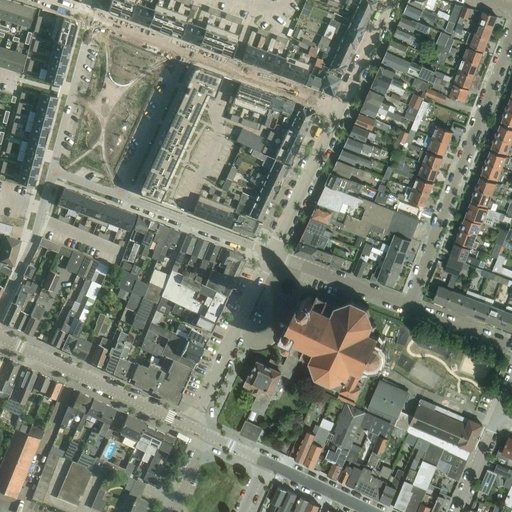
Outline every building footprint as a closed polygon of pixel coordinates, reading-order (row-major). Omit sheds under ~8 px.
[(0,0),(0,18),(7,21),(13,0),(12,1),(11,1),(11,0),(0,0)] [(18,24),(25,4),(22,3),(22,4),(20,4),(20,3),(13,0),(7,21),(18,24)] [(108,0),(106,9),(107,12),(116,15),(121,0),(108,0)] [(121,0),(116,15),(127,19),(133,2),(133,0),(121,0)] [(352,0),(347,0),(346,3),(371,14),(377,1),(372,0),(360,0),(359,3),(352,0)] [(436,0),(408,0),(408,2),(425,10),(431,12),(436,0)] [(133,2),(127,19),(137,22),(143,6),(133,2)] [(425,10),(408,2),(403,13),(418,19),(420,15),(431,20),(436,22),(439,16),(431,12),(425,10)] [(366,25),(371,14),(346,3),(342,10),(348,13),(349,10),(354,13),(352,19),(366,25)] [(30,28),(36,8),(25,4),(18,24),(30,28)] [(152,9),(146,26),(157,30),(165,8),(154,4),(152,9)] [(455,23),(462,6),(455,4),(448,21),(455,23)] [(143,6),(137,22),(146,26),(152,9),(143,6)] [(467,19),(471,9),(464,7),(460,16),(467,19)] [(165,8),(157,30),(167,34),(175,12),(165,8)] [(492,28),(496,17),(483,11),(482,12),(480,12),(479,16),(480,17),(478,23),(492,28)] [(175,12),(167,34),(178,37),(186,16),(175,12)] [(431,27),(402,14),(398,24),(413,31),(415,27),(427,32),(428,29),(430,29),(431,27)] [(56,16),(52,29),(74,35),(77,25),(75,22),(56,15),(56,16)] [(333,19),(330,24),(360,38),(363,33),(362,33),(365,27),(351,21),(348,26),(333,19)] [(184,21),(178,37),(187,41),(193,24),(184,21)] [(205,23),(197,44),(207,48),(215,27),(205,23)] [(488,39),(492,28),(478,23),(476,29),(474,29),(472,34),(488,39)] [(193,24),(187,41),(197,44),(203,28),(193,24)] [(358,43),(360,38),(330,24),(329,24),(327,29),(343,36),(340,43),(355,49),(357,43),(358,43)] [(423,40),(424,38),(397,26),(393,35),(408,42),(410,38),(420,42),(421,39),(423,40)] [(215,27),(207,48),(218,52),(226,30),(215,27)] [(270,34),(277,36),(279,30),(272,28),(270,34)] [(52,29),(49,40),(55,41),(71,46),(74,35),(52,29)] [(226,30),(218,52),(229,56),(237,35),(226,30)] [(448,37),(449,35),(441,31),(440,35),(436,43),(439,44),(444,47),(448,37)] [(483,51),(488,39),(472,34),(469,33),(465,44),(469,46),(483,51)] [(313,46),(315,39),(302,36),(300,42),(313,46)] [(448,52),(454,40),(448,37),(444,47),(443,50),(448,52)] [(416,56),(419,50),(392,38),(387,48),(403,55),(405,51),(416,56)] [(55,41),(52,51),(69,56),(71,46),(55,41)] [(318,47),(320,49),(325,51),(349,62),(354,51),(340,44),(337,50),(327,46),(319,42),(317,47),(318,47)] [(245,43),(239,60),(249,64),(255,47),(245,43)] [(290,57),(296,47),(288,43),(283,54),(290,57)] [(439,59),(443,50),(444,47),(439,44),(433,56),(439,59)] [(255,47),(249,64),(259,68),(266,51),(255,47)] [(467,47),(463,58),(478,64),(479,62),(480,62),(481,59),(481,58),(483,53),(467,47)] [(0,65),(10,69),(15,52),(5,49),(0,64),(0,65)] [(130,50),(128,58),(150,63),(152,55),(130,50)] [(434,82),(436,77),(433,76),(435,71),(387,50),(382,61),(407,72),(409,67),(410,68),(410,69),(414,71),(414,70),(419,72),(417,77),(424,81),(425,78),(434,82)] [(450,59),(452,54),(448,52),(443,50),(439,59),(437,62),(443,65),(446,57),(450,59)] [(52,51),(50,61),(66,66),(69,56),(52,51)] [(266,51),(259,68),(270,71),(276,55),(266,51)] [(344,73),(349,62),(325,51),(323,56),(332,60),(329,66),(344,73)] [(26,56),(15,52),(10,69),(21,73),(26,56)] [(276,55),(270,71),(280,75),(286,58),(276,55)] [(286,58),(280,75),(291,79),(298,60),(287,56),(286,58)] [(325,61),(318,58),(315,64),(322,67),(324,64),(325,65),(325,61)] [(476,71),(478,64),(463,58),(458,71),(473,77),(474,75),(476,75),(476,72),(476,71)] [(298,60),(291,79),(303,83),(310,65),(298,60)] [(50,61),(47,71),(64,76),(66,66),(50,61)] [(318,90),(326,67),(325,65),(324,64),(322,67),(321,71),(319,70),(317,77),(312,75),(308,86),(318,90)] [(376,75),(405,88),(407,84),(392,77),(395,71),(380,65),(376,75)] [(139,189),(141,195),(160,202),(166,190),(163,188),(207,94),(215,97),(223,76),(198,67),(194,69),(186,85),(186,86),(189,87),(187,92),(184,91),(143,180),(139,189)] [(334,94),(341,79),(343,75),(329,68),(328,68),(326,67),(318,90),(331,95),(334,95),(334,94)] [(92,80),(83,78),(61,173),(75,176),(81,147),(98,151),(101,141),(85,137),(94,98),(107,101),(108,93),(97,90),(99,78),(115,82),(117,72),(101,68),(100,74),(94,72),(92,80)] [(47,71),(44,81),(60,85),(61,85),(64,76),(47,71)] [(473,78),(473,77),(458,71),(454,82),(469,87),(471,82),(473,82),(474,80),(473,78)] [(405,88),(376,75),(370,87),(385,93),(388,87),(402,93),(405,88)] [(139,87),(141,81),(130,77),(128,83),(139,87)] [(234,99),(232,104),(243,108),(251,87),(240,82),(240,83),(238,88),(236,94),(234,99)] [(427,84),(422,82),(419,89),(424,91),(427,84)] [(466,95),(468,89),(452,83),(450,88),(452,89),(450,96),(464,101),(465,100),(466,100),(467,96),(466,95)] [(148,91),(148,90),(139,87),(136,94),(157,101),(159,95),(148,91)] [(251,87),(243,108),(254,112),(261,90),(251,87)] [(370,89),(365,99),(394,111),(396,107),(382,101),(385,95),(370,89)] [(444,103),(446,97),(427,89),(425,95),(444,103)] [(261,90),(254,112),(265,116),(273,94),(261,90)] [(165,101),(175,106),(179,97),(169,92),(165,101)] [(419,108),(424,96),(415,92),(409,104),(419,108)] [(41,93),(38,103),(55,107),(58,97),(57,97),(41,93)] [(265,123),(264,126),(268,127),(272,117),(277,119),(280,113),(285,99),(275,95),(265,123)] [(285,99),(280,113),(288,115),(287,118),(285,118),(283,122),(287,123),(288,119),(290,113),(294,103),(285,99)] [(394,111),(365,99),(360,111),(375,117),(377,111),(402,122),(404,117),(393,112),(394,111)] [(38,103),(36,113),(53,117),(55,107),(38,103)] [(297,111),(296,116),(310,123),(315,113),(313,110),(296,103),(294,110),(297,111)] [(415,116),(418,109),(409,105),(405,116),(414,120),(415,116)] [(511,112),(506,110),(506,111),(504,112),(503,114),(504,116),(502,121),(511,125),(511,112)] [(393,134),(396,128),(359,112),(355,122),(372,130),(374,126),(393,134)] [(36,113),(33,123),(50,127),(53,117),(36,113)] [(305,133),(310,123),(296,116),(290,113),(288,119),(294,121),(291,126),(305,133)] [(416,131),(421,118),(415,116),(414,120),(410,129),(416,131)] [(137,130),(140,123),(129,120),(127,126),(137,130)] [(33,123),(31,133),(47,137),(50,127),(33,123)] [(380,142),(382,136),(354,124),(349,134),(366,141),(368,137),(380,142)] [(496,135),(496,136),(511,142),(511,129),(500,125),(498,130),(497,131),(496,133),(496,135)] [(436,127),(432,138),(448,143),(448,142),(450,141),(451,139),(450,138),(452,133),(436,127)] [(242,129),(236,141),(261,153),(264,145),(261,143),(263,138),(242,129)] [(288,129),(284,138),(299,145),(304,136),(288,129)] [(411,144),(416,131),(410,129),(405,142),(411,144)] [(119,130),(116,138),(122,140),(124,131),(119,130)] [(408,134),(401,130),(397,141),(404,144),(408,134)] [(270,132),(267,139),(272,142),(276,134),(270,132)] [(31,133),(28,143),(45,147),(47,137),(31,133)] [(378,155),(381,149),(348,136),(344,146),(361,153),(369,156),(371,152),(378,155)] [(511,148),(510,148),(511,142),(496,136),(495,137),(494,138),(493,140),(494,142),(492,148),(511,155),(511,151),(511,148)] [(284,138),(279,148),(295,155),(299,145),(284,138)] [(448,144),(448,143),(432,138),(428,148),(444,154),(446,149),(447,148),(448,146),(448,144)] [(28,143),(25,152),(42,157),(45,147),(28,143)] [(424,158),(422,163),(438,169),(438,168),(440,167),(441,165),(440,163),(442,158),(420,150),(421,148),(408,143),(407,147),(420,152),(418,156),(424,158)] [(369,166),(372,159),(343,147),(338,158),(354,165),(356,161),(369,166)] [(104,154),(110,157),(113,150),(107,148),(104,154)] [(279,148),(275,157),(290,165),(295,155),(279,148)] [(284,177),(289,167),(262,154),(253,150),(251,156),(264,162),(262,166),(271,170),(270,171),(284,177)] [(486,162),(502,169),(504,163),(507,165),(509,158),(490,151),(488,157),(486,157),(486,160),(486,162)] [(25,152),(23,162),(39,167),(42,157),(25,152)] [(400,169),(405,157),(400,154),(394,167),(400,169)] [(369,179),(372,173),(337,159),(333,170),(349,177),(352,172),(369,179)] [(23,162),(20,172),(37,177),(39,167),(23,162)] [(118,173),(127,174),(128,163),(119,162),(118,173)] [(500,174),(502,169),(486,162),(485,164),(484,164),(483,167),(484,168),(481,174),(501,181),(503,175),(500,174)] [(438,170),(438,169),(422,163),(418,174),(434,180),(436,175),(437,174),(438,172),(438,170)] [(389,179),(393,168),(388,166),(383,178),(388,180),(389,179)] [(232,181),(237,170),(232,167),(227,178),(232,181)] [(413,174),(400,169),(394,167),(393,171),(411,178),(413,174)] [(254,171),(251,176),(256,178),(256,179),(278,190),(283,179),(269,172),(267,177),(254,171)] [(20,172),(17,182),(34,187),(37,177),(20,172)] [(332,172),(326,184),(347,192),(349,187),(361,192),(364,185),(332,172)] [(228,191),(232,181),(227,178),(222,188),(228,191)] [(416,178),(412,189),(428,195),(429,193),(430,193),(431,190),(430,189),(432,184),(416,178)] [(505,187),(499,185),(480,178),(478,183),(476,183),(475,186),(476,188),(476,189),(492,195),(494,189),(503,193),(505,187)] [(274,199),(278,190),(256,179),(254,184),(262,188),(260,193),(274,199)] [(390,209),(347,192),(326,184),(317,202),(337,210),(338,210),(353,216),(365,221),(370,223),(378,226),(411,238),(418,220),(402,213),(396,211),(390,209)] [(428,196),(428,195),(412,189),(407,187),(405,193),(410,195),(408,200),(424,206),(426,200),(428,200),(428,197),(428,196)] [(64,188),(57,206),(67,210),(74,192),(64,188)] [(490,200),(492,195),(476,189),(475,190),(474,190),(473,193),(473,194),(471,200),(491,208),(493,202),(490,200)] [(74,192),(67,210),(68,210),(69,208),(78,211),(78,212),(85,195),(74,192)] [(243,193),(241,197),(241,198),(268,212),(273,201),(259,194),(256,200),(243,193)] [(78,211),(77,214),(87,218),(88,218),(95,199),(85,195),(78,212),(78,211)] [(200,196),(193,215),(205,220),(212,201),(200,196)] [(263,222),(268,212),(241,198),(235,213),(241,215),(242,213),(241,213),(244,206),(251,210),(249,215),(263,222)] [(87,218),(87,220),(97,224),(105,203),(95,199),(88,218),(87,218)] [(212,201),(205,220),(217,224),(223,205),(212,201)] [(400,201),(396,211),(402,213),(418,220),(422,210),(400,201)] [(497,219),(499,213),(494,211),(470,202),(469,206),(467,207),(466,211),(466,213),(465,216),(482,222),(485,215),(497,220),(497,219)] [(105,203),(97,224),(108,228),(110,223),(109,223),(115,207),(105,203)] [(311,216),(328,223),(365,237),(368,228),(370,223),(365,221),(353,216),(338,210),(337,210),(336,212),(316,204),(311,216)] [(223,205),(217,224),(229,228),(236,209),(223,205)] [(115,207),(109,223),(110,223),(119,227),(125,211),(115,207)] [(125,211),(119,227),(130,231),(136,215),(125,211)] [(141,243),(150,220),(147,219),(141,217),(139,216),(134,230),(136,231),(133,240),(137,241),(141,243)] [(325,229),(328,223),(311,216),(305,228),(322,235),(329,237),(332,232),(325,229)] [(262,224),(246,218),(244,223),(234,219),(231,229),(253,237),(256,236),(262,224)] [(460,228),(460,229),(476,235),(478,230),(482,231),(484,225),(464,218),(462,223),(461,224),(460,226),(460,228)] [(153,239),(159,223),(154,221),(153,222),(150,220),(141,243),(146,244),(142,254),(147,256),(153,239)] [(158,261),(170,228),(159,223),(153,239),(159,241),(152,258),(158,261)] [(378,226),(370,223),(368,228),(376,231),(378,226)] [(16,240),(11,239),(13,230),(0,225),(0,235),(6,237),(0,257),(0,261),(13,266),(19,244),(15,243),(16,240)] [(180,231),(170,228),(158,261),(163,262),(168,247),(174,249),(180,231)] [(317,246),(322,235),(305,228),(300,239),(317,246)] [(474,241),(476,235),(460,229),(460,230),(458,230),(457,233),(458,235),(456,241),(475,248),(478,242),(474,241)] [(393,239),(390,245),(406,252),(411,240),(390,232),(388,237),(393,239)] [(186,234),(172,271),(177,273),(185,252),(190,254),(196,238),(186,234)] [(58,253),(61,246),(42,238),(39,245),(58,253)] [(198,238),(187,265),(193,267),(197,256),(201,258),(207,242),(198,238)] [(344,259),(299,241),(294,252),(313,259),(315,256),(341,266),(344,259)] [(209,242),(199,269),(204,271),(209,259),(213,261),(219,246),(209,242)] [(454,244),(450,255),(478,266),(481,260),(468,255),(470,250),(454,244)] [(402,263),(406,252),(390,245),(387,252),(383,250),(381,255),(402,263)] [(226,264),(222,274),(236,280),(246,259),(244,255),(221,247),(216,260),(226,264)] [(78,275),(86,256),(78,253),(74,251),(66,270),(78,275)] [(397,274),(402,263),(381,255),(379,259),(384,261),(381,268),(397,274)] [(91,281),(99,262),(98,262),(88,257),(86,256),(78,275),(77,276),(86,279),(91,281)] [(449,257),(444,271),(451,273),(457,275),(460,267),(462,262),(449,257)] [(360,277),(366,262),(359,259),(353,274),(360,277)] [(503,269),(494,265),(492,270),(500,272),(511,277),(511,270),(503,267),(503,269)] [(12,271),(1,266),(0,268),(0,271),(9,276),(12,271)] [(30,278),(34,269),(29,266),(25,275),(30,278)] [(397,275),(397,274),(381,268),(377,266),(374,273),(372,272),(369,280),(379,284),(380,281),(393,286),(395,281),(397,280),(399,277),(397,275)] [(236,280),(222,274),(212,269),(207,281),(205,286),(228,296),(236,280)] [(59,276),(49,271),(42,287),(52,292),(59,276)] [(143,297),(148,283),(139,279),(140,277),(139,277),(130,273),(124,271),(117,287),(143,297)] [(216,322),(228,296),(205,286),(194,281),(189,278),(183,276),(177,273),(172,271),(169,277),(164,289),(161,297),(162,297),(167,299),(175,303),(199,314),(216,322)] [(446,305),(451,290),(457,275),(451,273),(446,288),(439,285),(433,301),(441,304),(446,305)] [(205,286),(207,281),(196,276),(194,281),(205,286)] [(76,302),(80,304),(91,281),(86,279),(76,302)] [(12,326),(28,292),(32,284),(28,282),(26,286),(23,285),(15,303),(12,302),(3,322),(12,326)] [(158,305),(161,297),(164,289),(149,283),(148,283),(143,297),(132,324),(143,329),(153,303),(158,305)] [(459,311),(465,295),(451,290),(446,305),(459,311)] [(472,315),(480,295),(467,290),(465,295),(459,311),(472,315)] [(34,295),(28,292),(12,326),(21,331),(29,315),(25,313),(26,312),(28,312),(31,307),(29,306),(34,295)] [(372,322),(368,312),(367,309),(369,306),(368,305),(366,307),(363,306),(364,305),(354,301),(354,302),(352,301),(352,298),(351,298),(350,300),(346,302),(346,301),(339,304),(337,305),(338,303),(336,303),(336,304),(328,300),(328,299),(327,298),(325,301),(317,298),(318,295),(317,294),(315,298),(312,297),(313,297),(312,296),(311,297),(309,296),(310,295),(309,295),(308,296),(306,297),(306,296),(305,296),(306,297),(306,298),(304,297),(302,301),(300,300),(299,300),(296,307),(297,307),(295,312),(292,311),(286,324),(288,325),(286,330),(284,329),(280,337),(284,338),(281,344),(281,345),(280,346),(280,347),(280,348),(280,349),(281,350),(281,351),(282,352),(283,353),(284,353),(286,353),(287,353),(291,353),(299,356),(298,359),(300,360),(300,359),(309,363),(308,364),(310,364),(310,363),(315,376),(313,378),(314,379),(316,377),(319,378),(319,379),(328,384),(328,383),(330,384),(330,387),(332,387),(340,390),(339,392),(341,392),(355,399),(361,385),(360,385),(356,383),(358,377),(359,377),(361,373),(361,374),(362,373),(363,373),(364,373),(365,373),(365,374),(366,373),(366,372),(367,371),(367,370),(368,369),(367,369),(367,368),(369,368),(369,369),(370,369),(370,368),(371,369),(373,368),(374,368),(375,368),(375,369),(376,368),(377,367),(378,367),(379,366),(379,365),(380,366),(381,364),(381,363),(382,362),(382,360),(382,359),(383,360),(383,358),(383,357),(383,356),(383,355),(382,354),(383,354),(383,352),(382,352),(381,352),(381,351),(380,350),(380,349),(380,348),(379,348),(377,347),(376,346),(377,346),(378,347),(379,346),(378,346),(379,345),(379,344),(380,343),(380,342),(380,341),(380,342),(379,341),(379,340),(378,340),(377,339),(378,338),(377,338),(379,335),(377,334),(376,336),(371,334),(374,327),(375,327),(375,325),(373,324),(374,321),(373,320),(372,322)] [(485,320),(491,305),(483,302),(486,297),(480,295),(472,315),(485,320)] [(48,301),(39,297),(23,331),(33,336),(48,301)] [(61,305),(64,300),(57,297),(55,303),(61,305)] [(211,332),(216,322),(199,314),(175,303),(172,309),(175,310),(173,313),(185,318),(184,320),(194,324),(194,325),(204,329),(211,332)] [(171,309),(160,304),(156,311),(164,314),(167,316),(171,309)] [(499,325),(504,310),(491,305),(485,320),(499,325)] [(511,307),(506,305),(504,310),(499,325),(511,330),(511,307)] [(60,348),(76,312),(70,309),(61,329),(58,328),(50,344),(60,348)] [(70,353),(78,337),(90,311),(84,309),(72,335),(68,333),(61,349),(70,353)] [(161,321),(164,314),(156,311),(154,317),(161,321)] [(104,320),(99,318),(92,335),(97,337),(104,320)] [(193,370),(204,347),(186,338),(175,333),(152,323),(148,330),(156,333),(169,339),(166,347),(152,341),(145,337),(141,349),(164,359),(165,356),(193,370)] [(175,333),(186,338),(204,347),(208,337),(180,324),(175,333)] [(148,330),(145,337),(152,341),(156,333),(148,330)] [(125,341),(127,337),(121,334),(120,334),(114,348),(110,347),(107,353),(109,353),(102,369),(112,373),(125,341)] [(91,343),(78,337),(70,353),(84,359),(91,343)] [(110,347),(112,341),(102,338),(99,346),(98,345),(91,363),(101,368),(107,353),(110,347)] [(39,339),(37,343),(45,347),(47,342),(39,339)] [(124,378),(130,362),(125,359),(131,344),(125,341),(112,373),(124,378)] [(289,376),(299,356),(291,353),(284,366),(271,360),(269,365),(265,364),(258,361),(251,374),(249,373),(248,375),(245,375),(243,379),(244,381),(244,383),(255,388),(253,390),(254,390),(253,393),(258,396),(253,405),(254,405),(252,408),(258,411),(262,412),(263,410),(270,395),(271,396),(272,393),(274,391),(276,388),(276,385),(277,382),(281,372),(289,376)] [(182,393),(193,370),(165,356),(164,359),(161,366),(150,361),(148,365),(136,360),(135,364),(130,362),(124,378),(152,392),(153,391),(157,393),(156,393),(167,399),(178,404),(182,394),(182,393)] [(12,382),(20,364),(10,359),(0,382),(0,390),(9,395),(15,383),(12,382)] [(38,373),(28,368),(20,386),(23,387),(17,400),(9,397),(4,409),(20,416),(25,404),(38,373)] [(45,392),(51,379),(40,374),(32,393),(38,395),(40,390),(45,392)] [(55,399),(62,384),(51,379),(45,392),(44,395),(55,399)] [(471,450),(481,425),(420,399),(413,416),(401,411),(407,395),(381,384),(383,379),(382,379),(380,383),(379,383),(367,410),(391,421),(390,424),(394,426),(407,431),(418,436),(444,448),(448,450),(448,451),(456,454),(466,459),(470,450),(471,450)] [(91,398),(79,392),(72,407),(69,405),(60,425),(66,428),(72,414),(75,415),(78,409),(85,412),(91,398)] [(98,419),(105,404),(93,399),(86,413),(89,414),(92,416),(90,421),(96,424),(98,419)] [(351,444),(359,425),(365,412),(345,403),(334,428),(334,430),(335,431),(334,435),(329,447),(339,452),(334,462),(332,460),(326,474),(336,479),(345,457),(351,444)] [(107,428),(116,410),(105,404),(98,419),(96,424),(101,426),(98,433),(109,438),(113,431),(107,428)] [(80,432),(89,414),(86,413),(85,412),(77,430),(80,432)] [(369,430),(374,417),(365,412),(359,425),(369,430)] [(138,441),(141,433),(146,424),(127,415),(119,432),(138,441)] [(384,421),(374,417),(369,430),(365,438),(369,440),(375,442),(384,421)] [(328,447),(329,447),(334,435),(328,432),(331,424),(322,420),(318,427),(315,435),(303,463),(318,470),(328,447)] [(255,440),(261,428),(246,421),(240,433),(255,440)] [(379,470),(375,468),(381,454),(382,454),(390,434),(403,440),(405,435),(407,431),(394,426),(390,424),(384,421),(375,442),(366,464),(364,463),(363,465),(354,487),(362,491),(379,499),(386,482),(391,468),(382,463),(379,470)] [(145,452),(156,429),(146,424),(141,433),(138,441),(135,447),(145,452)] [(303,463),(315,435),(318,427),(314,425),(310,433),(306,431),(294,459),(303,463)] [(43,431),(31,426),(29,432),(40,437),(43,431)] [(268,427),(264,437),(269,439),(273,430),(268,427)] [(29,465),(39,439),(15,429),(5,455),(29,465)] [(155,454),(165,433),(156,429),(145,452),(142,459),(147,462),(151,454),(150,454),(151,452),(155,454)] [(418,436),(407,431),(405,435),(416,440),(418,436)] [(165,458),(175,438),(165,433),(155,454),(150,465),(157,468),(162,457),(165,458)] [(427,486),(429,483),(439,458),(444,448),(418,436),(416,440),(414,446),(418,448),(414,458),(393,506),(407,511),(416,511),(425,492),(427,486)] [(496,455),(500,457),(508,461),(510,457),(511,457),(511,439),(508,438),(506,443),(505,442),(504,444),(505,445),(504,449),(500,447),(496,455)] [(78,445),(71,441),(64,458),(71,461),(78,445)] [(346,483),(355,461),(361,448),(351,444),(345,457),(350,459),(347,465),(346,464),(344,470),(342,469),(338,480),(346,483)] [(452,464),(456,454),(448,451),(448,450),(444,448),(439,458),(452,464)] [(58,462),(60,456),(49,452),(47,458),(58,462)] [(90,469),(95,459),(82,453),(77,464),(83,466),(90,469)] [(467,460),(466,459),(456,454),(452,464),(447,475),(459,480),(467,460)] [(0,491),(15,498),(29,465),(5,455),(0,466),(0,491)] [(100,471),(104,461),(102,460),(96,457),(95,459),(90,469),(93,470),(94,468),(100,471)] [(56,468),(58,462),(47,458),(45,464),(56,468)] [(126,470),(104,461),(100,471),(106,474),(108,469),(123,475),(126,470)] [(354,487),(363,465),(355,461),(346,483),(354,487)] [(80,471),(83,466),(77,464),(72,462),(70,467),(80,471)] [(54,473),(56,468),(45,464),(43,469),(54,473)] [(511,469),(497,464),(494,471),(497,473),(511,478),(511,469)] [(91,476),(93,470),(90,469),(83,466),(80,471),(91,476)] [(78,476),(80,471),(70,467),(68,472),(78,476)] [(490,490),(497,473),(494,471),(487,468),(480,485),(479,489),(488,493),(490,490)] [(51,480),(54,473),(43,469),(40,476),(51,480)] [(400,477),(402,472),(397,469),(395,474),(395,473),(390,484),(386,482),(379,499),(389,504),(401,477),(400,477)] [(89,481),(91,476),(80,471),(78,476),(89,481)] [(76,481),(78,476),(68,472),(66,477),(76,481)] [(157,485),(160,478),(147,472),(144,480),(157,485)] [(49,485),(51,480),(40,476),(38,481),(49,485)] [(87,486),(89,481),(78,476),(76,481),(87,486)] [(74,487),(76,481),(66,477),(64,482),(74,487)] [(140,498),(145,485),(146,484),(133,479),(131,478),(128,486),(132,487),(123,508),(130,511),(136,497),(140,498)] [(47,491),(49,485),(38,481),(36,487),(47,491)] [(84,491),(87,486),(76,481),(74,487),(84,491)] [(72,492),(74,487),(64,482),(62,487),(72,492)] [(511,511),(511,484),(502,507),(500,511),(511,511)] [(276,511),(287,490),(277,486),(270,501),(274,503),(269,511),(276,511)] [(45,497),(47,491),(36,487),(34,493),(45,497)] [(69,497),(72,492),(62,487),(60,492),(69,497)] [(82,496),(84,491),(74,487),(72,492),(82,496)] [(97,511),(102,499),(105,491),(99,489),(91,508),(97,511)] [(288,511),(296,494),(287,490),(276,511),(288,511)] [(444,511),(446,510),(450,500),(445,497),(446,494),(440,491),(430,511),(444,511)] [(67,502),(69,497),(60,492),(57,498),(67,502)] [(80,501),(82,496),(72,492),(69,497),(80,501)] [(431,495),(425,492),(416,511),(428,511),(431,506),(427,504),(431,495)] [(42,503),(45,497),(34,493),(32,499),(42,503)] [(303,511),(309,500),(299,496),(292,511),(303,511)] [(78,507),(80,501),(69,497),(67,502),(78,507)] [(142,511),(147,501),(140,498),(136,497),(130,511),(129,511),(142,511)] [(102,511),(107,501),(102,499),(97,511),(100,511),(102,511)] [(315,511),(319,505),(309,500),(303,511),(315,511)]
